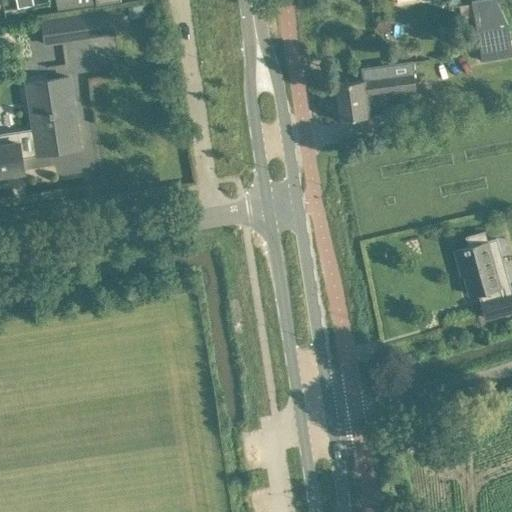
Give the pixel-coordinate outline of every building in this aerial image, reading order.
[(55,0),(57,8),(96,3),(112,0),(55,0)] [(496,0),(476,0),(472,1),(475,18),(478,34),(482,61),(511,55),(511,50),(510,38),(507,23),(496,0)] [(111,8),(87,12),(91,36),(115,32),(111,8)] [(60,16),(42,19),(45,43),(63,40),(60,16)] [(374,32),(363,34),(364,45),(375,44),(374,32)] [(415,88),(413,72),(332,83),(337,118),(370,114),(368,94),(415,88)] [(52,112),(32,115),(34,127),(38,152),(38,154),(80,147),(69,76),(47,79),(52,112)] [(0,173),(24,169),(22,156),(22,154),(38,152),(34,127),(0,131),(0,173)] [(469,245),(455,249),(460,267),(463,266),(471,294),(479,292),(482,301),(481,301),(486,317),(511,309),(511,292),(507,294),(505,285),(509,283),(504,266),(495,268),(484,231),(466,236),(469,245)]
